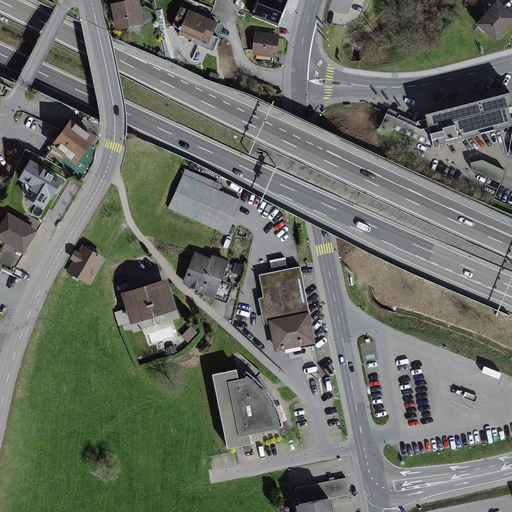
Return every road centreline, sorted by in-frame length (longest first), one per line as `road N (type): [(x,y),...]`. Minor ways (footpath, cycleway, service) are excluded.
road 1 (motorway): [(511,246),(0,0)]
road 2 (motorway): [(0,54),(509,286)]
road 3 (secondary): [(299,78),(299,114),(366,448)]
road 4 (residential): [(329,456),(317,412),(177,284),(132,225),(121,184),(106,170)]
road 5 (secondary): [(106,170),(32,307),(0,412)]
road 6 (tertiary): [(299,78),(412,86),(511,63)]
road 7 (unknown): [(284,379),(254,314),(260,226),(253,207)]
road 8 (secondary): [(91,0),(114,109),(106,170)]
road 9 (motorway): [(375,493),(509,467)]
road 10 (residential): [(67,0),(11,122)]
